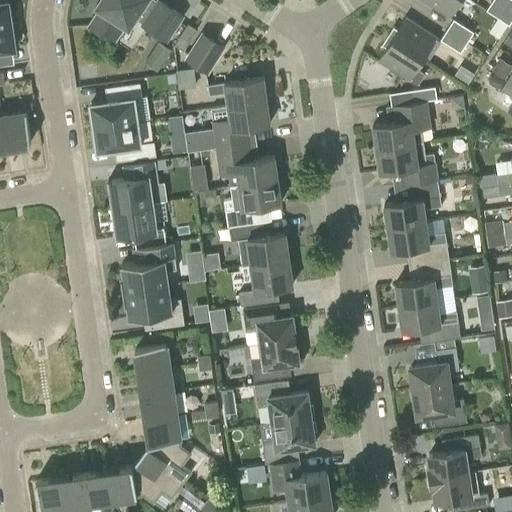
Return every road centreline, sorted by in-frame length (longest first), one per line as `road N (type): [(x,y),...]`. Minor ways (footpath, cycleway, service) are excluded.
road 1 (residential): [(382,511),(309,32)]
road 2 (residential): [(1,432),(83,420),(95,402),(65,192)]
road 3 (residential): [(65,192),(45,0)]
